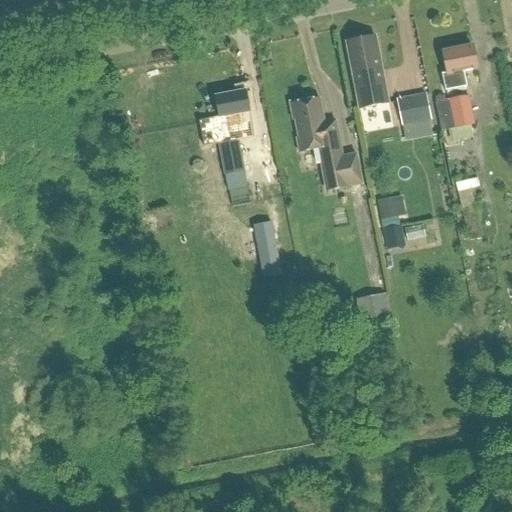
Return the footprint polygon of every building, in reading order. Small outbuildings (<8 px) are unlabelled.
[(360,111),(389,105),(376,38),(347,44),(360,111)] [(445,93),(467,88),(464,73),(478,70),(473,49),(443,56),(447,76),(442,77),(445,93)] [(231,143),(228,130),(241,127),(239,117),(250,115),(246,93),(216,99),(220,119),(199,123),(204,148),(219,146),(225,177),(244,173),(239,142),(231,143)] [(403,127),(432,121),(427,97),(398,103),(403,127)] [(469,98),(449,102),(455,130),(475,126),(469,98)] [(325,126),(320,101),(308,103),(307,101),(290,104),(293,121),(296,121),(300,140),(297,141),(300,154),(315,152),(318,165),(322,164),(328,193),(363,186),(357,156),(343,159),(336,123),(325,126)] [(441,133),(455,130),(449,102),(447,102),(435,105),(441,133)] [(455,185),(458,194),(480,189),(477,180),(455,185)] [(377,204),(380,222),(406,217),(402,199),(377,204)] [(270,225),(252,229),(262,282),(279,279),(270,225)] [(403,226),(385,229),(389,251),(407,248),(403,226)] [(389,320),(385,296),(372,299),(377,322),(389,320)]
